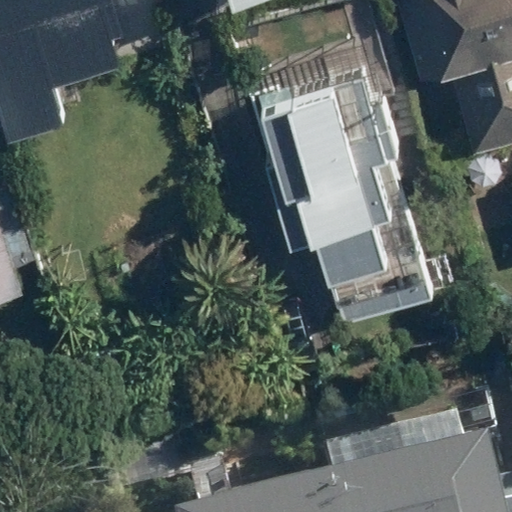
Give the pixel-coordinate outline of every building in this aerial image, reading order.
[(52,72),(130,47),(114,0),(0,0),(0,122),(62,102),(52,72)] [(447,63),(468,143),(511,131),(511,0),(397,0),(416,71),(447,63)] [(422,143),(389,50),(257,97),(340,328),(435,294),(385,156),(422,143)] [(30,254),(10,176),(0,178),(0,294),(22,288),(15,258),(30,254)] [(164,229),(111,244),(136,330),(189,315),(164,229)] [(493,511),(482,459),(320,496),(248,511),(493,511)]
